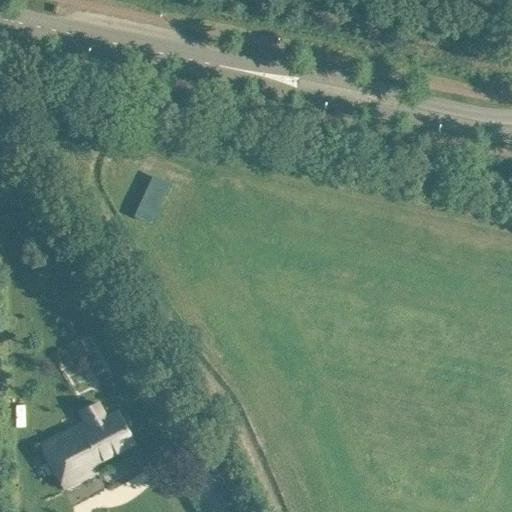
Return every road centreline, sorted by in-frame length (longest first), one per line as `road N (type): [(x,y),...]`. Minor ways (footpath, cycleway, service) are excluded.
road 1 (tertiary): [(511,127),(0,21)]
road 2 (unclassified): [(216,511),(0,157)]
